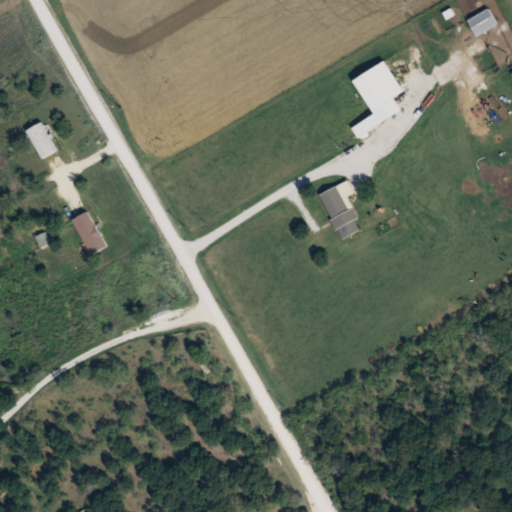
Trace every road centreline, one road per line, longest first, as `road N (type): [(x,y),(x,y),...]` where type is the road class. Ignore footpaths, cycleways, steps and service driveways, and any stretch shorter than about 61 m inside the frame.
road 1 (residential): [(331,511),(43,0)]
road 2 (residential): [(160,205),(0,291)]
